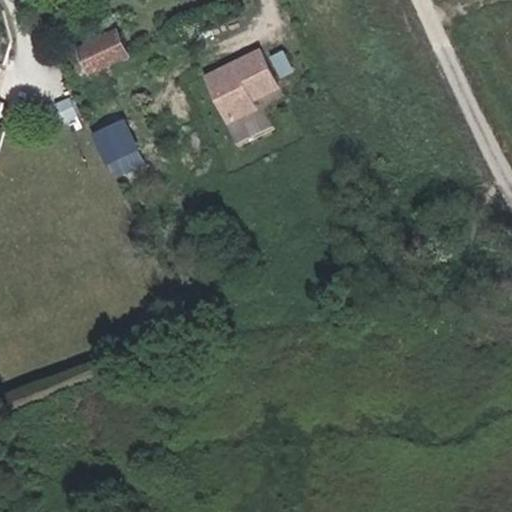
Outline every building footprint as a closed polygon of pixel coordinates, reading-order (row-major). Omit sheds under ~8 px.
[(81,44),(70,19),(55,27),(67,51),(81,44)] [(132,54),(120,30),(83,49),(95,72),(132,54)] [(260,110),(255,101),(282,88),(264,51),(210,78),(233,124),(260,110)] [(79,116),(71,98),(57,104),(65,122),(79,116)] [(140,148),(126,120),(101,133),(114,161),(140,148)]
